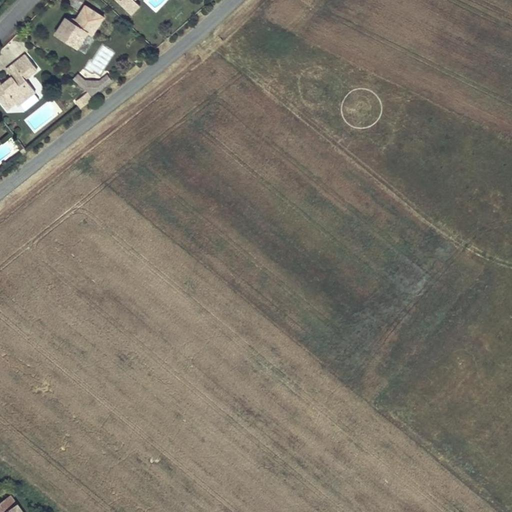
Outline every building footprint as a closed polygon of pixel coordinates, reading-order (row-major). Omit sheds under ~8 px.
[(116,0),(132,15),(140,6),(135,1),(135,0),(116,0)] [(93,35),(104,17),(86,5),(77,19),(75,23),(67,18),(56,34),(78,48),(88,32),(93,35)] [(18,106),(36,92),(25,79),(38,70),(26,55),(14,65),(22,75),(13,82),(11,79),(3,85),(0,81),(0,100),(7,110),(16,103),(18,106)] [(22,75),(14,65),(7,70),(13,77),(11,79),(13,82),(22,75)] [(5,71),(0,74),(0,80),(2,83),(10,77),(5,71)] [(87,90),(87,84),(87,83),(84,81),(83,82),(79,79),(80,77),(78,74),(73,79),(92,96),(99,91),(87,90)] [(99,91),(109,82),(105,77),(99,82),(99,81),(87,81),(87,83),(87,84),(87,90),(99,91)] [(85,94),(76,101),(81,108),(90,101),(85,94)] [(20,511),(10,496),(0,502),(0,511),(20,511)]
